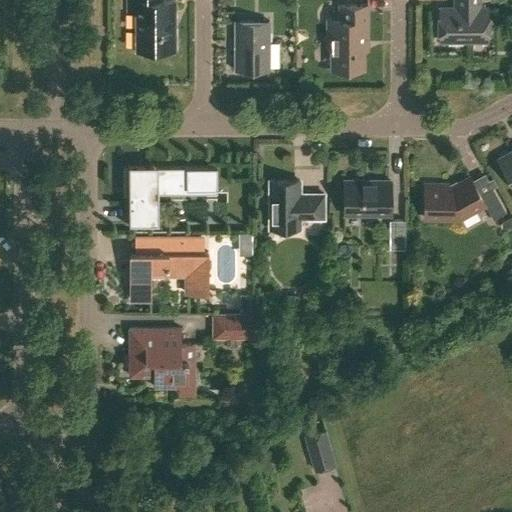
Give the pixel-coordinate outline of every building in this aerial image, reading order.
[(175,0),(161,0),(160,0),(127,0),(127,12),(135,12),(135,49),(151,49),(154,53),(164,53),(167,49),(175,49),(175,0)] [(439,30),(439,40),(447,40),(448,46),(463,46),(463,40),(487,40),(487,8),(479,8),(478,0),(455,0),(455,8),(439,8),(439,18),(437,18),(437,30),(439,30)] [(322,40),(331,49),(331,68),(363,68),(363,43),(367,43),(367,4),(339,4),(339,19),(327,19),(327,35),(322,40)] [(235,68),(268,68),(268,21),(235,21),(235,68)] [(511,149),(497,158),(511,183),(511,149)] [(150,163),(149,164),(148,164),(147,165),(146,166),(146,167),(123,167),(123,189),(128,189),(129,221),(158,221),(158,205),(152,205),(153,189),(216,188),(216,167),(155,167),(155,166),(154,165),(153,164),(151,164),(150,163)] [(448,186),(448,183),(424,183),(424,217),(459,218),(484,204),(492,219),(505,211),(492,187),(479,194),(469,177),(453,186),(448,186)] [(269,227),(299,227),(299,217),(323,217),(323,193),(299,193),(299,180),(269,180),(269,227)] [(344,213),(390,214),(390,180),(372,180),(372,181),(363,181),(363,180),(344,180),(344,213)] [(389,248),(404,248),(404,220),(389,220),(389,248)] [(238,232),(238,240),(251,240),(251,232),(238,232)] [(137,256),(134,259),(129,259),(129,297),(151,297),(151,274),(186,273),(186,293),(208,293),(208,251),(201,251),(201,237),(153,237),(153,251),(137,251),(137,256)] [(240,294),(240,309),(250,310),(250,294),(240,294)] [(288,306),(298,306),(298,294),(288,294),(288,306)] [(212,313),(212,337),(252,337),(252,313),(212,313)] [(181,327),(129,327),(129,375),(153,375),(153,386),(187,386),(187,360),(191,360),(191,343),(181,343),(181,327)] [(325,429),(305,434),(315,470),(335,464),(325,429)]
